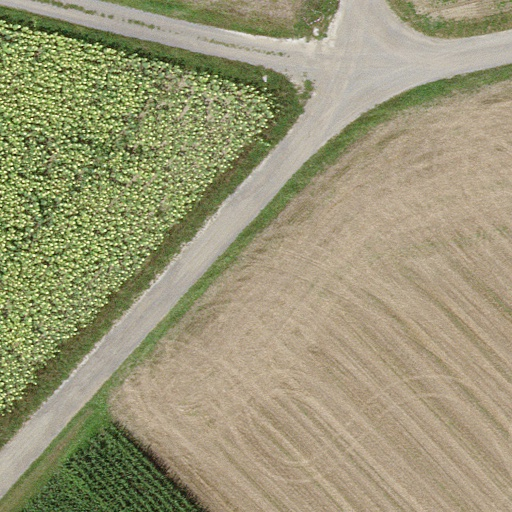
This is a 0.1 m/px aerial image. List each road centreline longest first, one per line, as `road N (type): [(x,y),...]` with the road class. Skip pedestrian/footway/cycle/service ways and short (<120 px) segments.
road 1 (track): [(0,485),(364,83),(511,49)]
road 2 (track): [(24,0),(364,83)]
